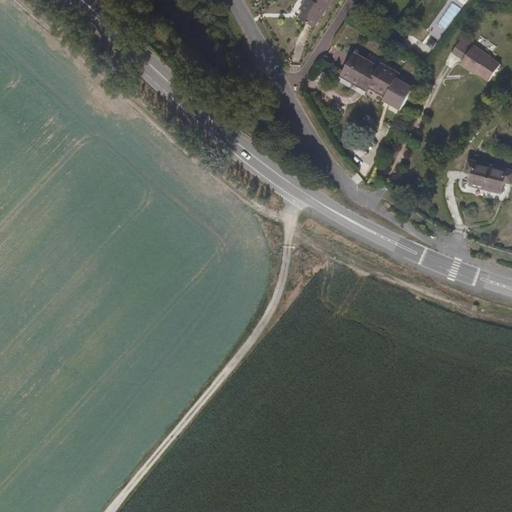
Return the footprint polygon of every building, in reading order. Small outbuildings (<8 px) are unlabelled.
[(314,33),(332,5),(323,0),(312,0),(308,6),(305,4),(297,17),(301,19),(298,25),(314,33)] [(466,61),(480,71),(491,80),(503,65),(478,46),(466,61)] [(336,80),(354,90),(357,87),(379,97),(391,72),(375,64),(372,68),(348,56),(336,80)] [(477,74),(480,71),(466,61),(464,64),(477,74)] [(471,185),(503,193),(506,182),(511,184),(511,181),(511,170),(469,159),(466,171),(474,173),(471,185)]
